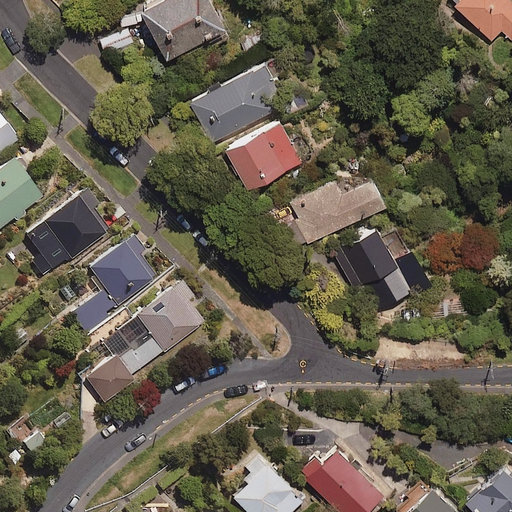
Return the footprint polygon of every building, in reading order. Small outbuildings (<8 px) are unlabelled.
[(135,0),(161,49),(218,19),(207,0),(135,0)] [(491,46),(504,34),(511,41),(511,8),(503,0),(452,0),(449,3),(491,46)] [(132,43),(125,24),(96,36),(103,55),(132,43)] [(259,30),(241,40),(250,56),(268,46),(259,30)] [(281,98),(258,56),(185,96),(208,138),(281,98)] [(298,83),(281,93),(291,111),(309,101),(298,83)] [(0,149),(18,136),(0,111),(0,149)] [(245,186),(298,157),(275,114),(222,144),(245,186)] [(0,221),(11,213),(15,218),(26,209),(23,205),(41,191),(11,150),(0,158),(0,221)] [(379,196),(363,169),(339,183),(331,170),(285,198),(294,213),(282,220),(297,246),(379,196)] [(97,199),(84,182),(24,229),(41,252),(31,259),(43,274),(70,253),(72,255),(107,227),(90,205),(97,199)] [(394,226),(379,235),(369,218),(327,242),(351,283),(360,278),(376,306),(410,286),(392,255),(406,247),(394,226)] [(144,245),(129,227),(87,260),(105,283),(70,311),(87,332),(108,315),(105,312),(156,272),(138,250),(144,245)] [(191,292),(179,275),(133,308),(137,314),(118,329),(131,346),(119,355),(114,348),(84,370),(103,398),(132,377),(129,374),(203,320),(186,296),(191,292)] [(47,441),(38,429),(21,443),(30,455),(47,441)] [(360,511),(380,493),(330,441),(315,456),(309,450),(293,465),(338,511),(360,511)] [(286,511),(302,496),(252,448),(231,471),(239,479),(225,494),(244,511),(266,511),(270,508),(274,511),(286,511)] [(511,511),(511,474),(496,458),(459,493),(477,511),(511,511)] [(457,511),(426,482),(396,511),(457,511)]
